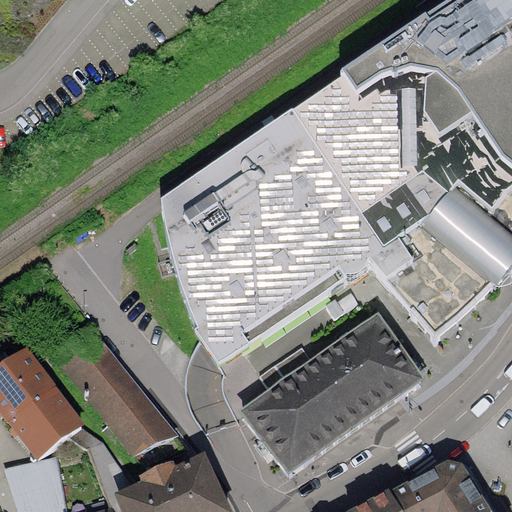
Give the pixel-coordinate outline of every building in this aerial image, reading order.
[(511,0),(471,0),(162,212),(165,232),(169,250),(174,271),(181,296),(189,318),(200,344),(212,338),(225,346),(244,358),(263,345),(262,344),(329,298),(330,299),(346,289),(347,285),(351,286),(356,286),(359,285),(362,283),(365,280),(368,275),(370,270),(435,345),(462,323),(480,307),(497,289),(511,270),(511,0)] [(421,387),(377,326),(243,420),(290,480),(309,466),(309,465),(401,400),(402,401),(421,387)] [(92,334),(57,360),(146,471),(186,453),(92,334)] [(0,411),(12,427),(54,394),(27,360),(16,368),(5,354),(0,358),(0,411)] [(32,462),(34,465),(42,461),(71,440),(82,433),(54,394),(12,427),(36,459),(32,462)] [(88,453),(102,447),(82,433),(71,440),(88,453)] [(97,474),(115,467),(102,447),(88,453),(97,474)] [(10,471),(7,475),(18,511),(66,511),(58,460),(10,471)] [(97,474),(109,505),(134,494),(115,467),(97,474)] [(138,499),(117,508),(118,511),(224,511),(204,468),(189,475),(185,468),(143,487),(146,494),(138,499)] [(449,473),(389,505),(393,511),(483,511),(462,476),(449,473)] [(118,511),(117,508),(138,499),(134,494),(109,505),(108,505),(110,511),(118,511)]
